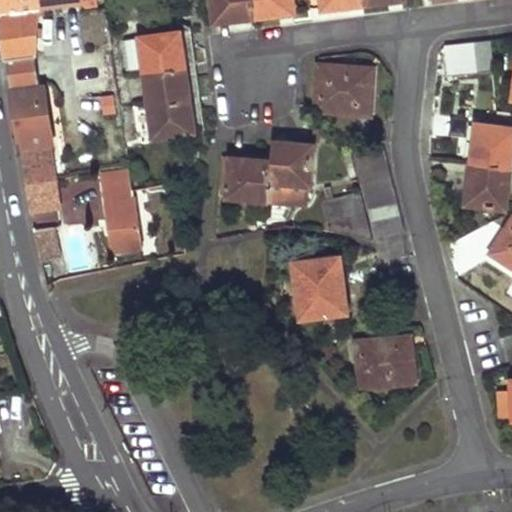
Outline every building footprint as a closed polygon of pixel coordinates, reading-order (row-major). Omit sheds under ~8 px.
[(0,0),(0,6),(9,61),(37,57),(40,6),(86,0),(0,0)] [(252,0),(212,0),(214,9),(214,14),(230,12),(232,20),(255,17),(252,0)] [(292,0),(252,0),(255,17),(279,14),(278,5),(293,3),(292,0)] [(322,0),(323,9),(348,6),(346,0),(322,0)] [(293,3),(278,5),(279,14),(295,12),(293,3)] [(230,12),(214,14),(215,22),(232,20),(230,12)] [(181,33),(141,39),(145,66),(146,73),(186,67),(181,33)] [(141,39),(123,41),(127,69),(145,66),(141,39)] [(493,40),(477,42),(481,74),(495,73),(496,73),(493,40)] [(477,42),(462,43),(466,76),(481,74),(477,42)] [(462,43),(446,45),(447,48),(451,78),(466,76),(462,43)] [(37,57),(9,61),(11,76),(13,88),(41,83),(37,58),(37,57)] [(186,67),(146,73),(150,106),(191,100),(186,67)] [(319,67),(316,113),(344,115),(344,110),(360,111),(360,103),(371,105),(373,70),(319,67)] [(41,83),(13,88),(29,188),(57,184),(59,184),(41,83)] [(191,100),(150,106),(155,137),(195,132),(191,100)] [(344,110),(344,115),(371,117),(371,105),(360,103),(360,111),(344,110)] [(480,124),(473,165),(504,170),(511,171),(511,170),(511,145),(507,144),(509,129),(480,124)] [(275,143),(275,150),(292,152),(293,145),(275,143)] [(274,162),(271,200),(311,203),(314,146),(293,145),(292,152),(275,150),(274,162)] [(383,146),(354,153),(358,169),(387,161),(383,146)] [(234,159),(225,158),(223,195),(232,196),(233,167),(234,159)] [(251,160),(234,159),(233,167),(250,168),(251,160)] [(232,196),(232,198),(271,200),(274,162),(251,160),(250,168),(233,167),(232,196)] [(387,161),(358,169),(361,182),(390,176),(387,161)] [(473,165),(467,203),(507,209),(510,185),(501,184),(504,170),(473,165)] [(133,199),(129,168),(103,172),(114,252),(143,248),(136,199),(133,199)] [(504,170),(501,184),(510,185),(511,171),(504,170)] [(390,176),(361,182),(365,197),(394,190),(390,176)] [(57,184),(29,188),(34,212),(61,207),(57,184)] [(372,237),(360,190),(322,200),(331,229),(372,237)] [(394,190),(365,197),(368,210),(397,204),(394,190)] [(397,204),(368,210),(371,224),(401,218),(397,204)] [(401,218),(371,224),(374,236),(404,230),(401,218)] [(511,223),(492,256),(511,268),(511,223)] [(57,227),(37,230),(37,232),(43,262),(63,259),(57,227)] [(342,258),(330,260),(331,270),(339,269),(341,284),(345,283),(342,258)] [(330,260),(295,264),(302,319),(349,314),(345,283),(341,284),(339,269),(331,270),(330,260)] [(411,337),(384,339),(385,344),(401,342),(401,350),(413,350),(411,337)] [(384,339),(356,342),(360,388),(416,383),(413,350),(401,350),(401,342),(385,344),(384,339)] [(511,419),(511,390),(499,391),(500,420),(511,419)]
